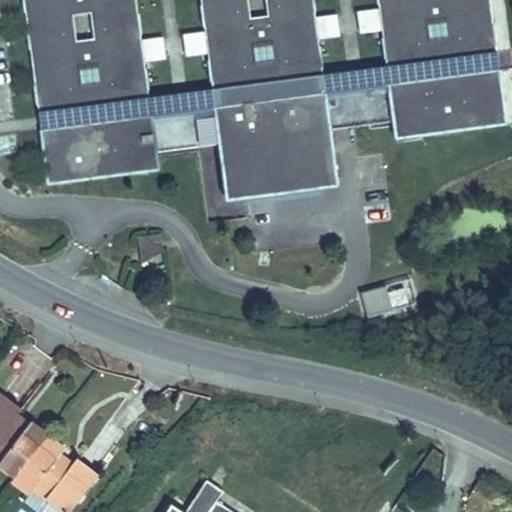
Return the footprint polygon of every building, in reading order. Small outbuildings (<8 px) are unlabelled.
[(134,0),(22,0),(37,111),(39,130),(45,183),(160,169),(159,153),(219,143),(226,199),(338,184),(331,131),(394,123),(396,138),(505,125),(499,70),(496,51),(489,0),(376,0),(387,67),(323,75),(312,0),(200,0),(212,91),(147,98),(134,0)] [(160,234),(137,236),(139,260),(162,258),(160,234)] [(411,281),(360,294),(365,317),(417,304),(411,281)] [(59,456),(42,443),(44,439),(27,426),(15,416),(21,408),(1,393),(0,394),(0,450),(5,455),(0,461),(0,463),(16,476),(13,479),(30,493),(33,489),(36,485),(49,495),(45,498),(62,511),(66,511),(97,473),(77,458),(71,466),(59,456)] [(48,435),(30,421),(27,426),(44,439),(48,435)] [(59,456),(64,448),(48,435),(42,443),(59,456)] [(234,511),(217,500),(223,491),(206,480),(189,506),(192,507),(188,511),(182,511),(172,505),(166,511),(234,511)] [(36,485),(33,489),(45,498),(49,495),(36,485)]
